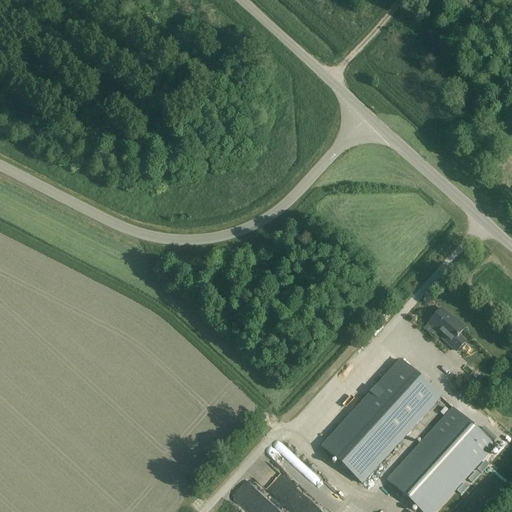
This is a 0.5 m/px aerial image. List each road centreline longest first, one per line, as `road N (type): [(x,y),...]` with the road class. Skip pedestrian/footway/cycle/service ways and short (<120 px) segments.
road 1 (unclassified): [(0,172),(115,226),(185,242),(232,235),(293,192),(367,116)]
road 2 (unclassified): [(511,246),(367,116)]
road 3 (unclassified): [(367,116),(241,0)]
